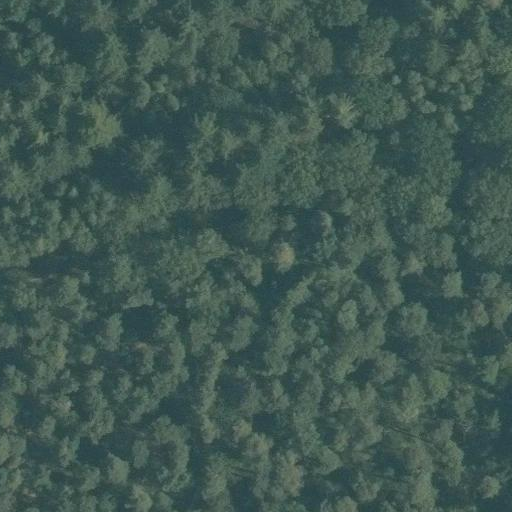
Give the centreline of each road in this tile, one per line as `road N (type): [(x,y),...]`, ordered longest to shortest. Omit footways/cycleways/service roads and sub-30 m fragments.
road 1 (track): [(511,165),(164,258)]
road 2 (track): [(63,0),(164,258)]
road 3 (track): [(164,258),(0,301)]
